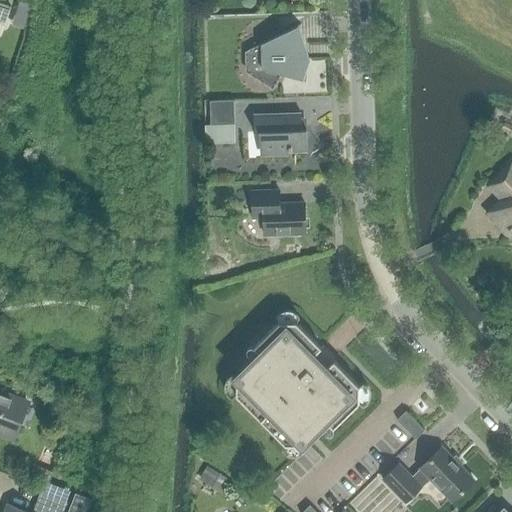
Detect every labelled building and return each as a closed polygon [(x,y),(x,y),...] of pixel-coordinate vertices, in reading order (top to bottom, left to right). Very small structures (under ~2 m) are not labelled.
[(18,2),(13,18),(25,21),(30,5),(18,2)] [(0,21),(5,23),(11,7),(0,3),(0,21)] [(300,24),(248,50),(249,60),(246,60),(246,61),(249,61),(249,72),(271,84),(278,74),(304,81),(312,60),(312,59),(300,24)] [(233,143),(232,99),(208,100),(209,124),(203,124),(204,143),(233,143)] [(288,152),(307,151),(306,129),(301,130),(300,113),(253,115),(253,132),(258,132),(259,148),(288,148),(288,152)] [(489,213),(511,236),(511,163),(489,186),(502,199),(489,213)] [(263,235),(305,233),(304,203),(279,204),(279,190),(251,191),(252,218),(263,218),(263,235)] [(236,378),(236,395),(293,453),(326,421),(333,428),(358,403),(358,386),(296,322),(278,322),(253,347),(260,354),(236,378)] [(0,435),(10,440),(26,400),(0,390),(0,435)] [(405,411),(396,420),(415,439),(424,430),(405,411)] [(441,447),(419,468),(420,469),(411,477),(398,464),(382,479),(405,503),(421,487),(420,487),(429,478),(451,501),(473,480),(441,447)] [(226,478),(206,465),(197,478),(218,491),(226,478)] [(62,511),(67,502),(40,492),(32,511),(25,511),(7,505),(3,511),(62,511)] [(68,511),(86,511),(91,499),(75,493),(68,511)]
